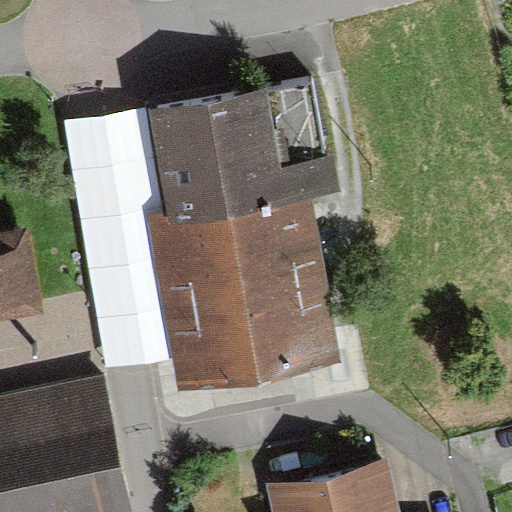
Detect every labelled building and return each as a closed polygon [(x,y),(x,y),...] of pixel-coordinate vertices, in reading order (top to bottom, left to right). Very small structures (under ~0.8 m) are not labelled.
[(287,73),(153,96),(173,209),(307,187),(287,73)] [(307,187),(173,209),(143,214),(172,387),(336,359),(307,187)] [(0,315),(44,308),(30,224),(0,229),(0,315)] [(0,511),(132,511),(105,376),(0,397),(0,511)] [(398,511),(387,462),(268,488),(273,511),(398,511)]
